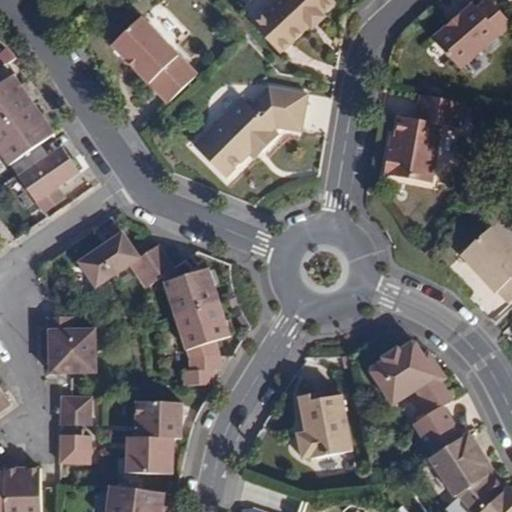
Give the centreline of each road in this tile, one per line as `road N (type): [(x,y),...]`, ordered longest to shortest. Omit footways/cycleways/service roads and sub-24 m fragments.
road 1 (residential): [(335,230),(372,30),(407,0)]
road 2 (residential): [(203,511),(220,448),(270,356),(312,307)]
road 3 (residential): [(130,178),(55,51),(14,0)]
road 4 (residential): [(511,406),(481,354),(449,324),(363,279)]
road 5 (residential): [(285,260),(130,178)]
road 6 (residential): [(36,442),(32,324),(0,280)]
road 7 (residential): [(0,271),(130,178)]
